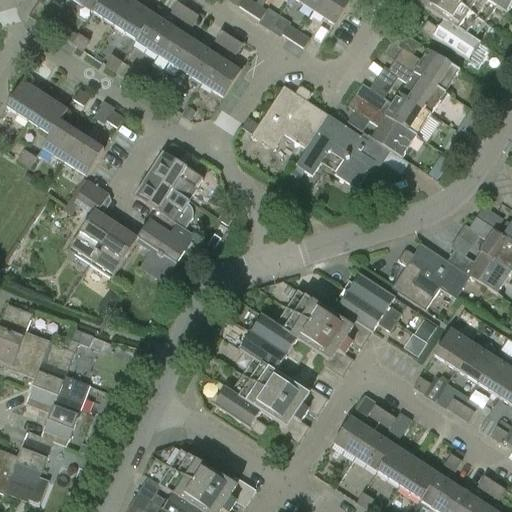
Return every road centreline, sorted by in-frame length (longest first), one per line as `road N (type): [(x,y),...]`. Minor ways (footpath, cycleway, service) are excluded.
road 1 (residential): [(511,465),(366,374),(291,488)]
road 2 (residential): [(269,268),(417,220),(463,194),(511,120)]
road 3 (residential): [(165,125),(25,36),(15,14)]
road 4 (residential): [(150,395),(214,285),(269,268)]
road 5 (residential): [(291,488),(150,395)]
road 6 (residential): [(273,52),(324,83),(350,63),(391,0)]
road 7 (residential): [(269,268),(254,194),(210,151)]
road 8 (residential): [(102,511),(150,395)]
